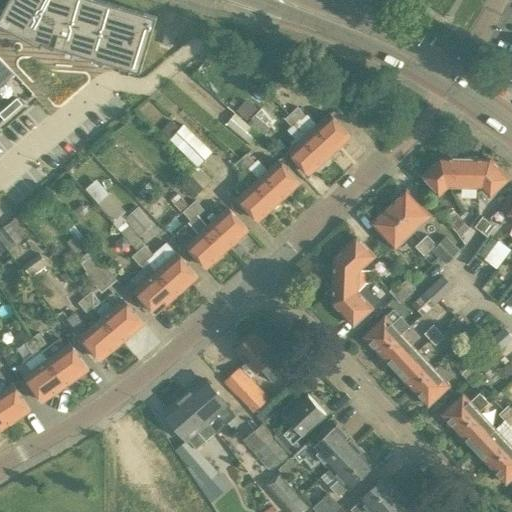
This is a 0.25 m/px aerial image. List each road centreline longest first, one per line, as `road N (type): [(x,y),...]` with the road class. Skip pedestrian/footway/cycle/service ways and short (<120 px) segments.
road 1 (residential): [(0,464),(115,398),(260,275)]
road 2 (residential): [(477,511),(260,275)]
road 3 (residential): [(0,175),(111,80),(145,86),(194,48)]
road 4 (primary): [(448,81),(291,0)]
road 5 (residential): [(260,275),(383,159)]
